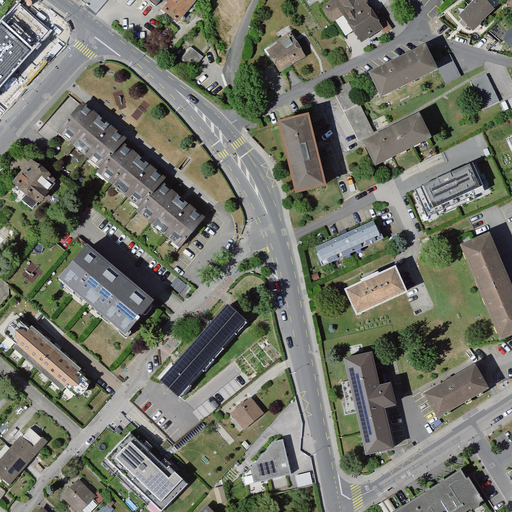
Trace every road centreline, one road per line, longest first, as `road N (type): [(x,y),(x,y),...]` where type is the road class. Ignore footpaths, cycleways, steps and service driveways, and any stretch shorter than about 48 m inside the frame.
road 1 (residential): [(279,235),(252,245),(182,311),(144,354),(126,394),(36,487),(22,511)]
road 2 (tertiary): [(279,235),(217,132),(99,31)]
road 3 (tertiary): [(334,503),(279,235)]
road 4 (residential): [(511,405),(376,490),(334,503)]
road 5 (residential): [(0,143),(99,31)]
